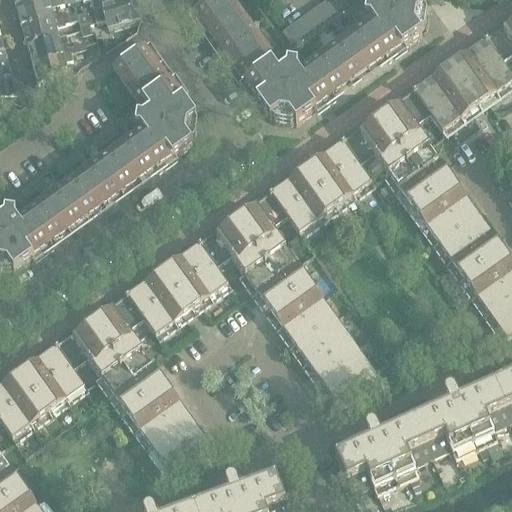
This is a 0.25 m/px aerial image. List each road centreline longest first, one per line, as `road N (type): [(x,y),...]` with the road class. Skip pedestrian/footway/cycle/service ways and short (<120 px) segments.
road 1 (residential): [(0,312),(8,325),(253,151),(164,27)]
road 2 (residential): [(296,457),(319,428),(256,336),(187,384),(246,466)]
road 3 (residential): [(164,27),(0,146)]
